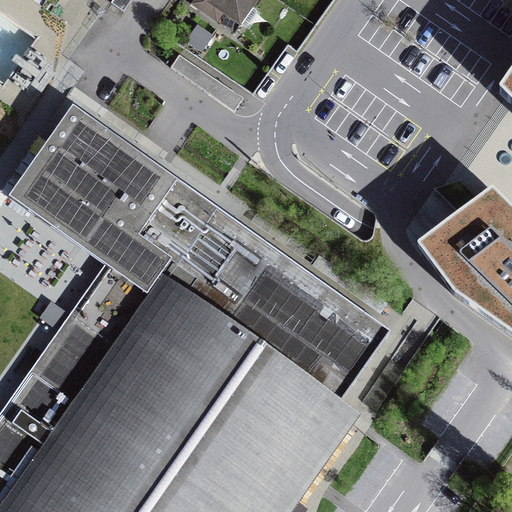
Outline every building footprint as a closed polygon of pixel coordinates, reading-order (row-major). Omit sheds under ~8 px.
[(33,0),(47,10),(53,0),(33,0)] [(114,0),(111,4),(123,13),(132,0),(114,0)] [(250,8),(256,0),(202,0),(198,7),(216,20),(222,12),(235,21),(245,5),(250,8)] [(243,98),(179,55),(171,68),(234,111),(243,98)] [(511,75),(499,94),(511,107),(511,75)] [(157,168),(73,108),(9,198),(112,271),(0,427),(0,507),(164,278),(341,403),(391,333),(157,168)] [(511,209),(492,190),(417,247),(454,297),(511,336),(511,209)]
